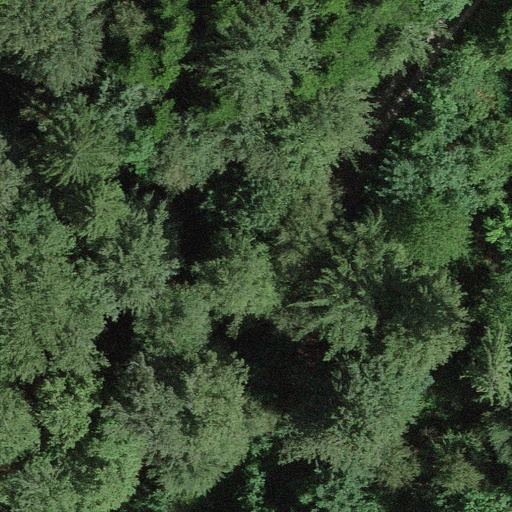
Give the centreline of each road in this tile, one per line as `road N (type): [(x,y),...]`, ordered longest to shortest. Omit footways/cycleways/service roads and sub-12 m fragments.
road 1 (track): [(471,0),(338,158),(286,511)]
road 2 (track): [(0,220),(338,158)]
